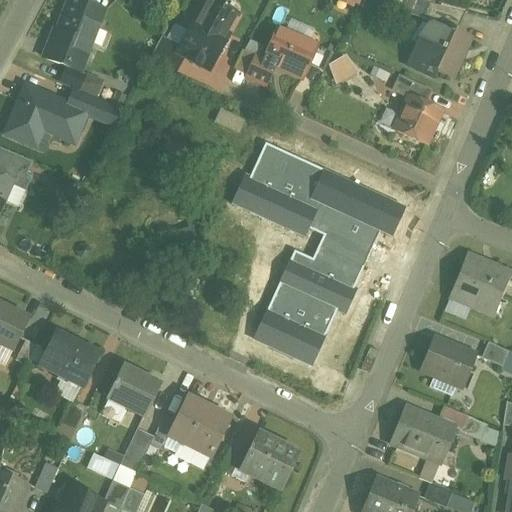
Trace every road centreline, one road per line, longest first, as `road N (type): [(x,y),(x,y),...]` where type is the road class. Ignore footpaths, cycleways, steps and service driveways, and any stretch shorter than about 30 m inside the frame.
road 1 (residential): [(0,267),(350,440)]
road 2 (residential): [(350,440),(443,210)]
road 3 (residential): [(443,210),(511,47)]
